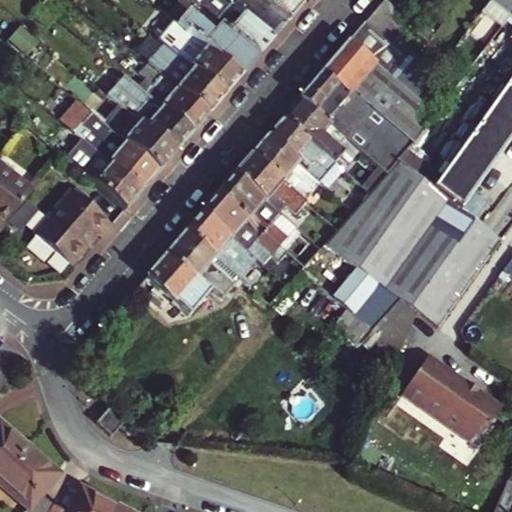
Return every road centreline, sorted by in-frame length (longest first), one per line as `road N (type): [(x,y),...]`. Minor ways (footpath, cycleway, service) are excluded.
road 1 (residential): [(348,0),(77,306),(47,321)]
road 2 (residential): [(47,321),(59,399),(83,438),(261,511)]
